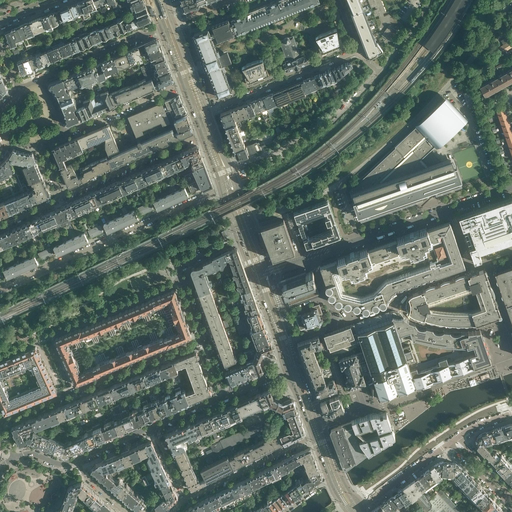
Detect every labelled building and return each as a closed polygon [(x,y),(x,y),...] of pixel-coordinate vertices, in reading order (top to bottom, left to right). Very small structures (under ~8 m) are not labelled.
[(90,9),(86,0),(83,0),(81,1),(86,14),(89,13),(87,10),(90,9)] [(96,6),(93,0),(86,0),(90,9),(96,6)] [(109,1),(108,0),(93,0),(96,6),(100,5),(101,8),(106,6),(105,3),(109,1)] [(117,4),(116,2),(115,0),(108,0),(109,1),(111,7),(112,6),(112,7),(113,12),(119,10),(119,8),(118,8),(117,4)] [(127,9),(144,2),(143,0),(134,0),(129,3),(130,5),(126,7),(127,9)] [(189,9),(199,5),(197,0),(194,0),(182,5),(184,9),(183,10),(186,11),(186,10),(189,9)] [(284,15),(305,7),(310,5),(315,3),(319,2),(318,0),(277,0),(278,0),(278,1),(275,3),(274,1),(270,3),(267,5),(267,4),(245,13),(245,14),(243,15),(234,19),(232,20),(236,32),(237,34),(242,32),(246,30),(251,28),(272,20),(273,20),(274,22),(280,20),(284,18),(283,16),(284,16),(284,15)] [(371,7),(368,0),(346,0),(349,7),(354,20),(365,50),(369,58),(371,58),(372,57),(373,56),(375,56),(376,55),(377,54),(378,53),(383,50),(382,49),(386,45),(371,7)] [(401,23),(389,14),(384,16),(383,13),(386,12),(380,0),(368,0),(371,7),(386,45),(389,40),(396,30),(401,23)] [(454,0),(446,15),(437,29),(426,45),(433,52),(446,36),(456,22),(467,4),(469,0),(454,0)] [(86,14),(81,1),(79,2),(77,3),(75,3),(79,13),(82,12),(83,15),(86,14)] [(146,7),(145,4),(144,2),(127,9),(128,11),(132,10),(131,9),(135,8),(136,11),(146,7)] [(78,19),(77,14),(79,13),(75,3),(70,5),(70,6),(76,21),(79,28),(84,26),(83,22),(78,24),(77,20),(78,19)] [(76,21),(70,6),(60,9),(64,19),(72,16),(74,22),(76,21)] [(149,13),(146,7),(136,11),(129,14),(130,17),(135,15),(136,16),(137,18),(149,13)] [(64,19),(60,9),(54,12),(58,22),(62,20),(64,26),(66,25),(64,19)] [(59,23),(58,22),(54,12),(48,14),(53,26),(59,23)] [(133,27),(151,20),(149,13),(137,18),(136,16),(135,16),(129,18),(130,20),(133,27)] [(53,26),(48,14),(46,15),(42,17),(41,17),(46,27),(49,26),(49,27),(53,26)] [(46,28),(46,27),(41,17),(40,18),(32,21),(30,22),(34,33),(35,32),(35,33),(36,33),(37,33),(37,34),(38,33),(39,33),(40,33),(40,32),(40,31),(40,30),(46,28)] [(121,32),(117,21),(116,19),(114,19),(113,21),(114,22),(110,24),(115,35),(121,32)] [(127,30),(124,23),(123,19),(117,21),(121,32),(127,30)] [(133,27),(130,20),(124,23),(127,30),(133,27)] [(236,32),(232,20),(229,21),(228,20),(211,26),(208,27),(207,30),(210,36),(214,34),(217,42),(235,35),(234,33),(236,32)] [(34,33),(30,22),(28,22),(24,24),(28,35),(34,33)] [(28,35),(24,24),(20,25),(20,26),(18,26),(22,37),(22,38),(28,35)] [(115,35),(110,24),(108,25),(104,27),(105,28),(109,38),(115,35)] [(22,37),(18,26),(13,28),(11,29),(16,40),(22,37)] [(109,38),(105,28),(99,30),(103,40),(109,38)] [(17,44),(16,40),(11,29),(9,30),(5,31),(7,37),(9,41),(11,46),(17,44)] [(103,40),(99,30),(96,31),(96,30),(93,31),(98,42),(103,40)] [(225,65),(231,63),(226,52),(221,54),(219,55),(217,51),(216,52),(210,37),(211,37),(210,36),(207,30),(193,35),(196,43),(203,60),(203,61),(207,72),(208,72),(214,90),(217,97),(231,92),(229,84),(228,84),(223,70),(224,69),(223,65),(225,64),(225,65)] [(343,45),(340,38),(338,38),(338,37),(336,30),(331,30),(331,32),(321,36),(320,34),(316,38),(320,44),(321,45),(319,46),(321,53),(327,51),(327,52),(338,48),(338,46),(343,44),(343,46),(343,45)] [(98,42),(93,31),(91,32),(91,33),(88,35),(92,44),(98,42)] [(92,44),(88,35),(88,34),(83,37),(87,47),(92,44)] [(87,47),(83,37),(80,38),(79,36),(76,37),(81,49),(87,47)] [(300,54),(299,52),(301,50),(300,48),(298,48),(297,48),(296,45),(298,44),(297,42),(295,42),(294,39),(293,36),(289,37),(288,37),(284,38),(284,39),(280,41),(281,44),(285,53),(282,54),(284,59),(286,58),(287,60),(283,61),(284,63),(283,64),(284,67),(285,66),(287,71),(295,68),(295,69),(301,67),(300,66),(308,63),(305,55),(304,53),(300,54)] [(81,49),(76,37),(73,38),(74,40),(71,42),(75,52),(81,49)] [(141,54),(161,46),(158,40),(159,40),(157,39),(145,44),(138,47),(141,54)] [(505,51),(511,46),(511,41),(511,40),(497,49),(503,59),(508,56),(505,51)] [(75,52),(71,42),(71,41),(65,44),(69,54),(75,52)] [(69,54),(65,44),(62,45),(61,43),(58,44),(59,46),(63,57),(69,54)] [(63,57),(59,46),(53,49),(57,59),(59,58),(63,57)] [(165,57),(161,46),(141,54),(144,61),(144,62),(148,60),(149,63),(165,57)] [(57,59),(53,49),(51,49),(50,47),(46,49),(47,51),(51,62),(55,60),(57,59)] [(144,61),(141,54),(138,47),(132,49),(138,62),(138,63),(141,61),(141,62),(144,61)] [(138,62),(132,49),(130,50),(129,50),(128,51),(126,52),(131,64),(131,65),(138,62)] [(51,62),(47,51),(41,54),(45,64),(51,62)] [(131,64),(126,52),(114,57),(119,69),(131,64)] [(45,64),(41,54),(35,56),(39,67),(45,64)] [(39,67),(35,56),(29,58),(34,69),(39,67)] [(34,69),(29,58),(29,57),(23,59),(28,72),(34,69)] [(121,75),(119,69),(114,57),(101,62),(101,63),(104,70),(106,76),(110,74),(111,77),(114,76),(115,78),(121,75)] [(156,68),(167,63),(165,57),(149,63),(140,67),(142,73),(156,68)] [(28,72),(23,59),(17,62),(22,74),(28,72)] [(269,74),(266,67),(264,68),(264,67),(263,59),(257,60),(258,62),(247,66),(247,65),(242,68),(246,74),(247,74),(247,75),(245,76),(247,83),(253,81),(253,82),(264,78),(264,76),(269,74)] [(347,70),(352,65),(350,61),(340,65),(343,73),(344,72),(348,77),(351,75),(347,70)] [(104,70),(101,63),(100,63),(95,65),(96,66),(94,67),(94,68),(96,67),(99,72),(104,70)] [(170,69),(169,66),(167,63),(156,68),(157,70),(155,71),(156,75),(170,69)] [(106,76),(104,70),(99,72),(96,67),(94,68),(94,67),(96,66),(95,65),(94,66),(86,69),(86,68),(83,70),(76,73),(80,84),(81,85),(85,83),(86,85),(89,84),(90,86),(93,85),(92,83),(93,82),(92,80),(98,78),(99,79),(106,76)] [(172,75),(170,69),(156,75),(155,75),(156,79),(159,78),(160,80),(172,75)] [(335,79),(331,69),(327,71),(331,81),(335,79)] [(331,81),(327,71),(318,74),(322,84),(331,81)] [(80,84),(76,73),(70,76),(74,86),(80,84)] [(322,84),(318,74),(312,77),(316,87),(322,85),(322,84)] [(510,83),(505,74),(502,75),(502,74),(498,76),(498,77),(496,79),(501,88),(501,87),(502,88),(504,87),(503,86),(507,84),(507,85),(510,84),(509,83),(510,83)] [(170,83),(173,81),(174,79),(172,75),(160,80),(153,82),(156,88),(160,87),(163,85),(163,86),(166,84),(169,83),(170,83)] [(74,86),(70,76),(51,83),(50,85),(51,88),(53,88),(54,90),(65,86),(67,85),(69,89),(74,86)] [(318,90),(316,87),(312,77),(306,79),(311,90),(312,92),(318,90)] [(156,88),(153,82),(152,78),(145,80),(144,79),(139,81),(140,83),(136,84),(140,95),(150,91),(154,89),(156,88)] [(311,90),(306,79),(301,81),(305,92),(311,90)] [(501,88),(496,79),(493,80),(492,79),(489,81),(489,82),(486,84),(491,93),(492,92),(492,93),(494,92),(494,91),(498,89),(498,90),(500,89),(500,88),(501,88)] [(305,92),(301,81),(291,85),(296,98),(306,94),(305,92)] [(140,95),(136,84),(130,87),(129,85),(119,90),(124,100),(124,102),(129,100),(140,95)] [(491,93),(486,84),(485,85),(484,84),(480,86),(484,94),(483,94),(484,96),(485,96),(486,96),(489,95),(488,94),(491,93)] [(296,98),(291,85),(282,89),(287,101),(296,98)] [(67,91),(65,86),(54,90),(57,96),(58,95),(67,91)] [(287,101),(282,89),(273,92),(277,103),(278,105),(287,101)] [(72,96),(69,90),(67,91),(58,95),(60,101),(72,96)] [(119,90),(109,94),(114,106),(117,105),(116,103),(124,100),(119,90)] [(114,106),(109,94),(108,91),(100,94),(101,97),(95,100),(94,97),(83,101),(85,106),(90,116),(107,109),(114,106)] [(469,91),(463,93),(468,105),(473,103),(469,91)] [(277,103),(273,92),(267,95),(272,105),(277,103)] [(185,111),(183,105),(184,104),(183,102),(182,103),(180,97),(179,95),(177,96),(170,99),(165,100),(172,116),(175,115),(176,117),(186,112),(186,111),(185,111)] [(275,114),(272,105),(267,95),(262,97),(270,116),(275,114)] [(74,101),(72,96),(60,101),(62,106),(74,101)] [(270,116),(262,97),(257,99),(265,119),(270,116)] [(265,119),(257,99),(251,102),(255,112),(259,121),(265,119)] [(421,159),(429,151),(430,152),(461,122),(461,121),(463,119),(445,99),(363,176),(361,178),(355,182),(352,184),(348,185),(346,186),(346,188),(347,190),(344,191),(348,201),(354,199),(355,202),(357,201),(359,208),(359,210),(361,215),(362,217),(427,195),(428,194),(426,187),(434,185),(435,187),(437,191),(459,183),(458,181),(457,176),(456,175),(453,168),(455,168),(455,166),(454,166),(453,161),(452,159),(428,167),(421,159)] [(77,107),(74,101),(62,106),(65,112),(74,109),(77,107)] [(170,123),(161,102),(128,116),(136,137),(143,134),(142,131),(150,127),(151,127),(152,127),(153,126),(154,126),(161,122),(163,126),(170,123)] [(255,112),(251,102),(245,104),(249,114),(250,115),(255,112)] [(249,114),(245,104),(241,106),(245,116),(249,114)] [(90,116),(85,106),(81,107),(85,118),(89,116),(90,116)] [(245,116),(241,106),(236,108),(240,118),(245,116)] [(85,118),(81,107),(76,109),(81,120),(85,118)] [(506,113),(504,107),(496,110),(498,116),(506,113)] [(240,118),(236,108),(231,109),(234,116),(235,119),(237,118),(237,119),(240,118)] [(76,114),(74,109),(65,112),(64,112),(66,118),(76,114)] [(234,116),(231,109),(220,114),(221,116),(222,118),(223,120),(234,116)] [(186,112),(176,117),(174,118),(174,119),(173,119),(174,120),(172,121),(174,126),(176,125),(189,120),(186,112)] [(507,119),(506,113),(498,116),(500,121),(507,119)] [(76,114),(66,118),(67,120),(65,122),(66,125),(69,125),(80,120),(77,114),(76,114)] [(237,123),(235,119),(234,116),(223,120),(224,123),(224,125),(225,127),(236,123),(237,123)] [(509,124),(507,119),(500,121),(502,127),(509,124)] [(191,125),(190,124),(191,123),(191,122),(190,122),(189,121),(189,120),(176,125),(178,131),(191,125)] [(238,128),(236,123),(225,127),(227,132),(238,128)] [(114,137),(108,124),(93,131),(98,142),(106,138),(107,140),(106,140),(106,141),(114,137)] [(511,130),(509,124),(502,127),(504,132),(511,130)] [(176,139),(193,131),(191,126),(178,132),(178,131),(174,133),(176,139)] [(240,132),(238,128),(227,132),(229,136),(240,132)] [(176,139),(174,133),(172,129),(166,131),(171,141),(176,139)] [(98,142),(93,131),(78,137),(83,148),(98,142)] [(171,141),(166,131),(161,134),(166,143),(171,141)] [(240,132),(229,136),(231,141),(242,137),(240,132)] [(137,156),(166,143),(161,134),(146,140),(144,135),(137,138),(136,138),(136,139),(137,142),(138,144),(133,146),(126,150),(120,152),(108,158),(112,167),(130,159),(137,156)] [(272,137),(271,134),(257,139),(258,142),(272,137)] [(83,148),(78,137),(73,139),(78,151),(83,149),(83,148)] [(119,150),(114,137),(106,141),(105,147),(107,146),(108,149),(106,149),(109,155),(119,150)] [(243,142),(242,137),(231,141),(232,146),(243,142)] [(78,151),(73,139),(68,142),(73,153),(78,151)] [(73,153),(68,142),(63,144),(68,155),(73,153)] [(245,146),(243,142),(232,146),(234,151),(245,146)] [(243,157),(261,149),(259,142),(257,143),(257,142),(245,146),(234,151),(237,157),(242,155),(243,157)] [(68,155),(63,144),(58,146),(63,157),(68,155)] [(67,166),(63,157),(58,146),(52,148),(61,169),(67,166)] [(212,183),(206,169),(202,158),(198,147),(199,146),(197,146),(196,146),(186,151),(188,157),(189,157),(190,156),(192,161),(191,162),(193,168),(192,169),(188,171),(183,173),(192,194),(197,191),(196,190),(202,187),(202,189),(211,185),(212,183)] [(16,161),(18,151),(13,149),(9,155),(9,156),(11,160),(16,161)] [(188,162),(189,159),(189,157),(188,157),(186,151),(180,153),(186,165),(188,171),(192,169),(190,166),(188,162)] [(36,161),(33,152),(28,153),(27,158),(27,159),(28,159),(30,163),(36,161)] [(186,165),(180,153),(175,156),(181,169),(184,167),(183,166),(186,165)] [(15,170),(11,160),(9,156),(5,161),(0,165),(0,186),(3,185),(7,193),(11,191),(15,198),(19,209),(24,207),(19,196),(17,191),(16,189),(21,187),(22,187),(15,170)] [(112,167),(108,158),(107,156),(92,163),(97,174),(112,167)] [(181,169),(175,156),(170,158),(175,170),(177,169),(178,170),(181,169)] [(175,170),(170,158),(165,160),(170,173),(174,172),(173,171),(175,170)] [(170,173),(165,160),(159,163),(165,175),(167,174),(167,175),(170,173)] [(26,171),(38,166),(36,161),(30,163),(29,164),(26,165),(23,166),(26,171)] [(97,174),(92,163),(85,166),(86,166),(83,168),(84,170),(81,171),(82,175),(81,176),(83,180),(97,174)] [(165,175),(159,163),(154,165),(160,178),(163,177),(163,175),(165,175)] [(70,164),(67,166),(61,169),(67,184),(68,184),(69,184),(70,186),(69,186),(70,187),(83,180),(81,176),(78,177),(70,164)] [(160,178),(154,165),(149,167),(155,179),(157,179),(160,178)] [(40,171),(38,166),(26,171),(28,176),(40,171)] [(155,179),(149,167),(144,169),(149,180),(150,182),(153,181),(152,181),(155,179)] [(149,180),(144,169),(139,172),(144,184),(146,183),(146,182),(149,180)] [(30,182),(31,181),(42,177),(43,176),(40,171),(28,176),(30,182)] [(144,184),(139,172),(134,174),(139,185),(142,184),(142,185),(144,184)] [(140,187),(139,185),(134,174),(129,176),(134,188),(136,187),(137,189),(140,187)] [(134,188),(129,176),(124,179),(129,190),(130,192),(133,190),(132,189),(134,188)] [(50,194),(44,179),(42,177),(31,181),(35,189),(29,192),(33,203),(49,196),(50,194)] [(129,190),(124,179),(119,181),(124,193),(126,192),(126,191),(129,190)] [(124,193),(119,181),(113,183),(119,196),(122,195),(122,194),(124,193)] [(119,196),(113,183),(108,186),(114,197),(116,196),(116,198),(119,196)] [(114,197),(108,186),(103,188),(109,201),(112,200),(112,198),(114,197)] [(109,200),(103,188),(98,190),(104,202),(109,200)] [(188,195),(185,188),(169,195),(173,202),(188,195)] [(104,202),(98,190),(93,192),(98,203),(101,202),(102,203),(104,202)] [(33,203),(29,192),(24,194),(29,205),(33,203)] [(98,203),(93,192),(88,194),(94,206),(96,205),(95,205),(98,203)] [(29,205),(24,194),(19,196),(24,207),(29,205)] [(94,206),(88,194),(84,197),(88,208),(91,206),(92,207),(94,206)] [(173,202),(169,195),(154,202),(157,210),(173,202)] [(15,211),(10,200),(9,197),(4,200),(5,201),(10,213),(15,211)] [(88,208),(84,197),(79,199),(84,211),(86,210),(86,209),(88,208)] [(19,209),(15,198),(10,200),(15,211),(19,209)] [(511,198),(459,217),(474,262),(481,260),(479,252),(511,240),(511,198)] [(84,211),(79,199),(74,201),(79,212),(82,211),(82,212),(84,211)] [(328,200),(294,212),(297,220),(325,210),(327,216),(325,217),(327,223),(330,222),(332,231),(304,240),(306,248),(340,236),(328,200)] [(10,213),(5,201),(0,203),(0,214),(1,217),(7,215),(7,214),(10,213)] [(79,212),(74,201),(69,203),(74,214),(79,212)] [(74,214),(69,203),(64,206),(68,217),(74,214)] [(153,209),(151,205),(150,203),(144,205),(147,212),(153,209)] [(147,212),(144,205),(138,208),(141,215),(147,212)] [(68,217),(64,206),(58,208),(63,219),(68,217)] [(63,219),(58,208),(53,210),(59,222),(61,221),(61,220),(63,219)] [(59,222),(53,210),(49,213),(53,224),(56,222),(57,223),(59,222)] [(138,218),(137,216),(135,210),(119,217),(123,225),(138,218)] [(53,224),(49,213),(44,215),(49,227),(51,226),(51,225),(53,224)] [(49,227),(44,215),(39,217),(44,228),(46,227),(47,228),(49,227)] [(44,228),(39,217),(34,219),(39,231),(41,230),(41,229),(44,228)] [(123,225),(119,217),(104,224),(107,232),(123,225)] [(39,231),(34,219),(29,221),(34,232),(37,231),(37,232),(39,231)] [(295,252),(288,231),(284,219),(261,227),(273,259),(295,252)] [(34,232),(29,221),(24,224),(29,236),(31,235),(31,234),(34,232)] [(484,268),(467,274),(465,267),(449,222),(447,223),(427,230),(427,228),(426,228),(397,238),(396,238),(367,248),(337,259),(338,261),(335,262),(331,263),(329,264),(327,264),(324,266),(320,267),(324,278),(326,283),(327,286),(329,291),(329,293),(330,296),(331,298),(338,320),(364,311),(369,309),(373,307),(378,306),(380,305),(383,304),(386,303),(387,303),(404,297),(433,381),(491,360),(481,329),(484,327),(502,319),(490,285),(484,268)] [(29,236),(24,224),(19,226),(24,237),(27,236),(29,236)] [(103,232),(101,227),(100,225),(94,228),(97,235),(103,232)] [(24,237),(19,226),(14,228),(19,240),(22,239),(21,238),(24,237)] [(19,240),(14,228),(9,230),(14,241),(17,240),(17,241),(19,240)] [(97,235),(94,228),(88,231),(91,237),(97,235)] [(14,241),(9,230),(4,233),(9,243),(14,241)] [(9,243),(4,233),(0,234),(0,236),(4,246),(9,243)] [(88,241),(87,239),(85,233),(69,240),(73,248),(88,241)] [(73,248),(69,240),(54,247),(57,255),(73,248)] [(53,255),(50,250),(50,248),(44,251),(47,257),(53,255)] [(239,255),(239,253),(237,249),(236,249),(236,248),(223,254),(225,258),(226,259),(228,259),(229,258),(230,258),(239,255)] [(47,257),(44,251),(38,253),(41,260),(47,257)] [(226,262),(225,260),(225,258),(223,254),(218,256),(222,267),(223,267),(222,265),(225,264),(224,263),(226,262)] [(241,260),(239,255),(230,258),(232,264),(241,260)] [(38,264),(37,262),(35,256),(19,263),(23,271),(38,264)] [(222,267),(218,256),(212,259),(216,267),(220,266),(221,268),(222,267)] [(212,293),(204,273),(216,269),(215,267),(216,267),(212,259),(203,263),(203,265),(202,266),(201,266),(200,266),(199,267),(197,267),(196,268),(195,268),(194,268),(193,268),(192,268),(191,269),(191,270),(191,271),(191,272),(197,288),(195,289),(199,298),(212,293)] [(243,266),(241,260),(232,264),(234,269),(243,266)] [(23,271),(19,263),(4,270),(7,278),(23,271)] [(245,272),(243,266),(234,269),(235,273),(232,274),(233,276),(245,272)] [(511,266),(495,273),(495,274),(506,307),(511,304),(511,266)] [(316,286),(314,281),(312,275),(314,275),(312,270),(306,273),(305,271),(279,281),(285,298),(286,297),(296,293),(306,290),(316,286)] [(247,277),(245,272),(233,276),(234,278),(236,277),(238,280),(247,277)] [(249,283),(247,278),(247,277),(238,280),(239,284),(236,285),(237,287),(249,283)] [(251,288),(250,285),(249,283),(237,287),(238,289),(240,288),(242,292),(251,288)] [(319,294),(316,286),(306,290),(309,298),(319,294)] [(253,294),(251,288),(242,292),(243,296),(240,297),(241,298),(253,294)] [(177,298),(174,290),(173,290),(171,290),(171,291),(164,294),(167,300),(170,299),(170,300),(177,298)] [(309,298),(306,290),(296,293),(299,301),(309,298)] [(217,307),(212,293),(199,298),(199,300),(201,300),(202,302),(200,303),(203,311),(217,307)] [(299,301),(296,293),(286,297),(289,305),(299,301)] [(161,304),(167,301),(167,300),(164,294),(160,295),(158,296),(157,297),(155,298),(154,298),(152,299),(151,299),(148,301),(148,302),(151,309),(161,305),(161,304)] [(255,300),(253,294),(241,298),(242,300),(244,299),(246,303),(255,300)] [(180,305),(179,301),(178,299),(178,298),(177,298),(170,300),(170,301),(171,303),(170,303),(171,307),(174,306),(175,307),(180,305)] [(257,305),(255,300),(246,303),(247,307),(244,308),(245,310),(257,305)] [(151,310),(151,309),(148,302),(144,303),(143,303),(142,304),(141,304),(138,306),(138,305),(136,306),(135,307),(131,308),(135,317),(151,310)] [(184,315),(183,314),(182,311),(182,309),(181,309),(180,305),(175,307),(174,306),(171,307),(172,310),(171,310),(173,315),(176,323),(177,323),(178,325),(181,324),(181,323),(186,321),(185,319),(185,318),(184,316),(184,315)] [(259,310),(257,305),(245,310),(245,311),(248,310),(250,314),(259,311),(259,310)] [(311,308),(312,311),(317,309),(320,317),(323,316),(319,305),(311,308)] [(221,320),(217,307),(203,311),(205,315),(206,314),(207,316),(205,317),(208,325),(221,320)] [(135,317),(131,308),(127,310),(125,311),(122,313),(121,312),(119,313),(119,314),(115,315),(118,324),(135,317)] [(320,317),(317,309),(312,311),(301,315),(306,327),(308,327),(316,324),(317,324),(319,325),(320,325),(321,324),(323,321),(322,320),(323,319),(322,319),(320,318),(320,317)] [(264,325),(262,318),(259,311),(250,314),(234,320),(236,324),(239,323),(238,321),(241,320),(244,328),(242,329),(243,333),(249,331),(264,325)] [(393,320),(391,312),(390,312),(387,313),(378,316),(373,318),(367,320),(358,323),(355,324),(354,324),(351,325),(350,325),(356,343),(357,343),(356,339),(359,338),(358,335),(358,333),(357,333),(358,333),(357,332),(358,332),(358,333),(361,332),(360,331),(361,331),(361,332),(363,331),(364,331),(363,331),(364,330),(364,331),(366,330),(366,329),(367,329),(367,330),(369,329),(370,328),(370,329),(372,328),(373,327),(373,328),(375,327),(375,326),(376,326),(376,327),(378,326),(379,325),(379,326),(381,325),(382,324),(382,325),(384,324),(384,323),(385,323),(385,324),(387,323),(388,322),(388,323),(390,322),(391,321),(391,322),(393,321),(393,320)] [(118,324),(115,315),(111,317),(110,317),(108,317),(108,318),(105,319),(104,319),(102,320),(102,321),(98,322),(102,330),(118,324)] [(306,327),(301,315),(295,317),(300,329),(306,327)] [(226,333),(221,320),(208,325),(210,329),(211,328),(212,331),(211,331),(213,338),(226,333)] [(406,359),(393,320),(393,321),(391,322),(391,321),(390,322),(388,323),(388,322),(387,323),(385,324),(385,323),(384,323),(384,324),(382,325),(382,324),(381,325),(379,326),(379,325),(378,326),(376,327),(376,326),(375,326),(375,327),(373,328),(373,327),(372,328),(370,329),(370,328),(369,329),(367,330),(367,329),(366,329),(366,330),(364,331),(364,330),(363,331),(364,331),(363,331),(361,332),(361,331),(360,331),(361,332),(358,333),(358,332),(357,332),(358,333),(357,333),(358,333),(358,335),(359,338),(356,339),(357,343),(358,343),(361,342),(363,351),(364,351),(368,364),(367,364),(369,371),(370,371),(374,381),(386,377),(382,367),(406,359)] [(188,327),(188,326),(187,325),(186,321),(181,323),(181,324),(178,325),(179,329),(180,329),(181,331),(182,331),(188,329),(188,328),(188,327)] [(102,330),(98,322),(94,324),(92,324),(91,325),(88,326),(86,327),(85,327),(82,329),(85,336),(85,337),(102,330)] [(267,331),(264,325),(249,331),(251,334),(252,334),(253,336),(267,331)] [(324,334),(330,352),(356,343),(350,325),(324,334)] [(85,336),(82,329),(81,328),(77,330),(76,330),(74,330),(74,331),(71,332),(69,333),(68,333),(65,335),(67,341),(67,342),(68,342),(74,340),(74,341),(85,336)] [(191,337),(188,329),(182,331),(182,333),(181,333),(183,340),(187,338),(188,339),(190,338),(190,337),(191,337)] [(269,336),(267,331),(253,336),(252,336),(253,340),(254,339),(255,341),(269,336)] [(183,340),(181,333),(180,333),(174,335),(174,334),(163,339),(166,346),(166,347),(171,345),(171,346),(173,345),(173,344),(176,343),(177,343),(179,342),(183,340)] [(231,347),(226,333),(213,338),(215,343),(216,342),(217,345),(216,345),(218,351),(231,347)] [(67,341),(65,335),(58,338),(57,337),(55,338),(55,339),(54,339),(58,347),(65,344),(64,343),(67,341)] [(256,347),(271,342),(269,336),(255,341),(256,344),(255,344),(256,347)] [(322,347),(318,336),(310,339),(312,345),(313,344),(315,348),(316,349),(322,347)] [(166,346),(163,339),(163,338),(146,345),(150,353),(154,351),(154,352),(156,351),(156,350),(159,349),(160,349),(162,348),(166,346)] [(315,348),(313,344),(312,345),(310,339),(307,340),(306,339),(301,340),(301,342),(298,343),(303,356),(314,351),(313,349),(315,348)] [(267,349),(271,348),(272,348),(272,347),(273,347),(273,346),(272,346),(271,342),(256,347),(257,348),(255,353),(262,356),(264,351),(268,349),(267,349)] [(77,364),(73,357),(71,351),(70,352),(67,346),(66,346),(65,344),(58,347),(58,348),(59,350),(60,350),(63,357),(62,358),(63,360),(64,360),(66,364),(65,364),(66,366),(67,367),(68,370),(77,366),(76,365),(77,364)] [(150,353),(146,345),(129,351),(133,360),(137,358),(139,358),(140,357),(143,356),(145,355),(146,355),(150,353)] [(0,361),(0,402),(5,414),(57,392),(36,347),(0,361)] [(236,360),(231,347),(218,351),(220,357),(222,356),(223,359),(223,361),(222,362),(223,366),(228,363),(233,361),(236,360)] [(133,360),(129,351),(113,358),(116,367),(120,365),(121,365),(123,364),(126,363),(127,363),(129,362),(129,361),(133,360)] [(200,366),(198,360),(198,361),(197,358),(198,358),(197,351),(195,352),(193,352),(174,360),(177,367),(186,363),(188,371),(200,366)] [(316,358),(314,351),(303,356),(305,362),(316,358)] [(369,371),(367,364),(368,364),(364,351),(363,351),(339,359),(339,360),(342,368),(341,368),(342,368),(342,369),(342,368),(344,367),(345,367),(346,371),(346,372),(346,371),(347,375),(347,376),(348,379),(346,380),(345,380),(346,381),(346,380),(348,388),(348,389),(349,389),(349,388),(354,387),(355,387),(355,386),(359,385),(360,385),(365,383),(367,382),(366,381),(366,380),(365,380),(364,380),(362,373),(369,371)] [(261,365),(259,361),(262,356),(255,353),(252,359),(257,373),(258,372),(261,371),(262,371),(262,370),(262,369),(263,369),(262,369),(262,368),(261,365)] [(116,367),(113,358),(96,365),(97,366),(100,373),(104,372),(106,371),(110,369),(110,370),(112,369),(112,368),(116,367)] [(319,365),(316,358),(305,362),(308,369),(319,365)] [(252,375),(246,361),(245,359),(243,360),(245,363),(246,363),(241,365),(246,377),(247,377),(248,376),(249,377),(250,376),(252,375)] [(257,373),(252,359),(246,361),(252,375),(253,374),(257,373)] [(416,387),(406,359),(382,367),(386,377),(374,381),(373,381),(373,382),(374,382),(375,385),(374,385),(373,386),(372,386),(371,386),(371,387),(371,388),(372,389),(373,388),(374,387),(375,386),(375,387),(376,387),(377,392),(379,398),(380,398),(380,399),(381,399),(389,396),(390,396),(389,396),(397,393),(398,393),(406,390),(407,390),(415,387),(416,387)] [(178,371),(177,367),(174,360),(166,363),(170,374),(178,371)] [(170,374),(166,363),(158,367),(163,377),(163,379),(167,378),(166,376),(170,374)] [(235,382),(231,370),(229,371),(227,368),(230,367),(229,365),(228,363),(223,366),(229,383),(229,384),(230,384),(231,384),(230,384),(231,384),(235,382)] [(322,363),(319,365),(308,369),(310,376),(325,370),(323,366),(322,363)] [(325,370),(310,376),(313,382),(324,378),(331,375),(327,364),(323,366),(325,370)] [(246,377),(241,365),(236,368),(241,380),(243,379),(244,379),(244,378),(246,377)] [(79,373),(78,371),(79,371),(77,366),(68,370),(70,373),(70,374),(71,376),(72,377),(78,374),(79,374),(79,373)] [(100,374),(100,373),(97,366),(86,370),(87,371),(81,374),(80,374),(80,375),(83,381),(87,380),(88,380),(90,379),(90,378),(93,377),(94,378),(96,377),(96,376),(100,374)] [(205,379),(203,373),(202,374),(202,371),(200,366),(188,371),(193,384),(205,379)] [(163,377),(158,367),(150,370),(155,381),(163,377)] [(241,380),(236,368),(231,370),(235,382),(236,382),(235,382),(237,381),(238,382),(239,381),(241,380)] [(155,381),(150,370),(142,373),(147,384),(155,381)] [(147,384),(142,373),(135,376),(139,386),(143,384),(144,386),(147,384)] [(83,381),(80,375),(79,375),(78,374),(72,377),(75,385),(76,384),(77,384),(79,384),(79,383),(83,381)] [(139,386),(135,376),(127,380),(131,391),(135,389),(134,388),(139,386)] [(326,384),(324,378),(313,382),(315,388),(316,388),(326,384)] [(212,392),(208,386),(207,386),(206,384),(207,384),(205,379),(193,384),(195,389),(185,393),(189,402),(208,394),(210,393),(212,392)] [(131,391),(127,380),(119,383),(123,393),(127,391),(128,392),(131,391)] [(337,390),(336,386),(334,380),(328,382),(328,383),(326,384),(329,391),(329,393),(337,390)] [(123,393),(119,383),(111,386),(115,397),(119,396),(118,394),(123,393)] [(329,391),(326,384),(316,388),(317,390),(319,395),(329,391)] [(115,397),(111,386),(103,389),(107,399),(111,397),(112,399),(115,397)] [(189,402),(185,393),(184,390),(181,391),(179,388),(177,389),(180,395),(181,395),(182,397),(181,397),(184,404),(189,402)] [(273,398),(272,394),(270,391),(271,391),(271,390),(271,389),(269,388),(268,389),(268,390),(265,391),(264,391),(264,392),(269,404),(271,404),(276,406),(278,400),(275,399),(275,398),(274,398),(273,398)] [(107,399),(103,389),(95,393),(100,404),(103,402),(103,401),(107,399)] [(179,398),(178,396),(180,395),(177,389),(174,390),(176,393),(173,395),(178,407),(184,404),(181,397),(179,398)] [(178,407),(173,395),(170,396),(168,392),(166,393),(169,400),(170,399),(171,402),(170,402),(173,409),(178,407)] [(269,404),(264,392),(260,393),(259,394),(264,406),(265,406),(266,407),(269,405),(269,404)] [(100,404),(95,393),(87,396),(91,406),(96,404),(96,405),(100,404)] [(168,403),(167,401),(169,400),(166,393),(163,394),(165,398),(162,399),(167,412),(173,409),(170,402),(168,403)] [(167,412),(162,399),(160,396),(158,397),(157,394),(154,395),(154,397),(158,405),(159,404),(160,406),(159,407),(162,414),(167,412)] [(230,448),(276,425),(274,421),(275,421),(274,419),(273,416),(269,418),(268,416),(264,406),(259,394),(256,395),(251,397),(237,403),(243,420),(246,428),(224,438),(220,440),(224,448),(229,459),(232,457),(231,454),(232,453),(230,448)] [(91,406),(87,396),(79,399),(84,410),(87,409),(87,407),(91,406)] [(343,408),(338,396),(320,403),(325,416),(331,414),(331,415),(334,414),(333,414),(342,410),(343,411),(344,408),(343,408)] [(158,407),(157,405),(158,405),(154,397),(152,398),(153,399),(150,400),(151,404),(156,416),(162,414),(159,407),(158,407)] [(84,410),(79,399),(71,402),(75,412),(80,410),(80,412),(84,410)] [(294,405),(293,401),(294,400),(293,399),(291,399),(291,400),(283,402),(282,402),(281,402),(278,400),(276,406),(280,408),(281,410),(295,405),(294,405)] [(156,416),(151,404),(148,405),(146,401),(144,402),(147,409),(148,409),(149,411),(148,412),(151,419),(156,416)] [(75,412),(71,402),(64,406),(68,417),(72,415),(71,414),(75,412)] [(147,412),(146,410),(147,409),(144,402),(141,403),(143,407),(140,409),(146,421),(151,419),(148,412),(147,412)] [(243,420),(237,403),(231,406),(236,418),(239,417),(241,421),(243,420)] [(146,421),(140,409),(137,410),(135,405),(133,406),(136,414),(137,414),(138,416),(137,416),(140,423),(146,421)] [(297,410),(296,410),(296,409),(295,405),(281,410),(280,411),(281,414),(282,413),(283,416),(284,415),(297,411),(297,410)] [(68,417),(64,406),(56,409),(60,418),(64,417),(65,418),(68,417)] [(136,417),(135,415),(136,414),(133,406),(130,407),(132,412),(129,413),(135,426),(140,423),(137,416),(136,417)] [(236,418),(231,406),(226,408),(232,424),(235,423),(233,420),(236,418)] [(232,424),(226,408),(220,410),(225,423),(228,422),(230,426),(232,424)] [(60,418),(56,409),(48,412),(52,422),(52,423),(56,422),(55,420),(60,418)] [(135,426),(129,413),(128,410),(120,413),(122,419),(127,429),(131,427),(131,428),(133,427),(135,426)] [(225,423),(220,410),(215,413),(221,429),(224,428),(222,424),(225,423)] [(300,418),(299,416),(299,415),(298,413),(297,411),(284,415),(285,418),(288,417),(289,419),(286,421),(287,423),(300,418)] [(52,422),(48,412),(40,415),(44,425),(45,424),(52,422)] [(395,434),(386,412),(373,413),(370,414),(369,413),(366,414),(367,415),(359,418),(358,417),(355,418),(356,419),(352,421),(360,444),(368,455),(395,435),(395,434)] [(221,429),(215,413),(209,415),(214,428),(217,426),(219,430),(221,429)] [(44,425),(40,415),(32,419),(35,426),(36,427),(37,428),(44,425)] [(127,429),(122,419),(117,422),(117,420),(118,420),(116,415),(112,417),(114,423),(119,433),(119,432),(120,432),(121,432),(122,432),(123,432),(123,431),(124,430),(125,430),(126,429),(127,429)] [(214,428),(209,415),(204,418),(210,434),(212,440),(214,443),(219,441),(219,440),(218,437),(214,428)] [(210,434),(204,418),(198,420),(203,432),(206,431),(208,435),(210,434)] [(303,426),(302,424),(303,424),(302,421),(301,421),(300,418),(287,423),(288,426),(291,425),(293,430),(303,426)] [(35,426),(32,419),(18,424),(21,431),(29,428),(29,429),(35,426)] [(119,433),(114,423),(111,424),(109,419),(106,420),(112,436),(112,435),(114,434),(114,435),(119,433)] [(112,436),(106,420),(102,422),(105,427),(101,429),(106,438),(110,436),(111,435),(112,436)] [(203,432),(198,420),(193,422),(199,439),(202,438),(200,434),(203,432)] [(360,444),(351,421),(337,427),(332,428),(333,430),(332,430),(332,431),(332,432),(333,432),(334,433),(333,433),(334,433),(332,433),(333,436),(336,445),(336,446),(337,448),(346,472),(347,471),(368,455),(360,444)] [(199,439),(193,422),(187,425),(192,436),(195,435),(197,440),(199,439)] [(23,435),(21,431),(18,424),(11,427),(17,439),(23,436),(23,435)] [(192,436),(187,425),(179,428),(183,437),(187,435),(189,440),(192,439),(191,438),(193,438),(192,436)] [(304,434),(305,432),(304,431),(303,426),(293,430),(291,431),(290,431),(293,439),(293,438),(296,437),(297,437),(300,435),(303,434),(304,433),(304,434)] [(508,436),(504,426),(499,428),(502,437),(508,436)] [(106,438),(101,429),(101,427),(92,431),(97,442),(101,440),(102,441),(103,440),(103,439),(106,438)] [(183,437),(179,428),(177,429),(177,428),(176,429),(176,430),(172,431),(176,440),(177,440),(183,437)] [(502,437),(499,428),(493,429),(497,439),(502,437)] [(497,439),(493,429),(488,431),(491,441),(497,439)] [(293,439),(290,431),(291,431),(289,430),(280,433),(284,443),(287,442),(287,443),(290,441),(290,440),(293,439)] [(97,442),(92,431),(84,434),(84,435),(89,445),(92,444),(92,445),(93,444),(94,443),(97,442)] [(177,443),(176,440),(172,431),(166,434),(165,434),(165,435),(166,436),(171,446),(177,443)] [(491,441),(488,431),(482,433),(485,441),(486,443),(491,441)] [(41,435),(35,433),(35,432),(33,433),(32,436),(30,442),(34,443),(37,445),(41,435)] [(30,442),(32,436),(30,435),(29,433),(26,435),(26,434),(23,435),(23,436),(17,439),(19,445),(28,441),(30,442)] [(284,443),(280,433),(273,436),(273,435),(264,439),(269,451),(273,449),(272,448),(280,444),(281,445),(284,443)] [(485,441),(482,433),(481,434),(480,434),(479,435),(478,436),(478,437),(477,438),(477,439),(476,439),(476,440),(476,442),(476,444),(476,445),(477,446),(477,447),(481,443),(482,444),(483,443),(483,442),(485,441)] [(45,448),(49,438),(41,435),(37,445),(38,445),(43,447),(45,448)] [(89,445),(84,435),(82,436),(82,437),(81,437),(80,436),(76,438),(81,449),(85,447),(89,445)] [(54,451),(57,442),(49,438),(45,448),(46,448),(48,449),(47,449),(54,451)] [(81,449),(76,438),(73,439),(73,441),(72,441),(71,440),(69,441),(69,442),(73,452),(74,452),(75,451),(76,451),(78,450),(81,449)] [(269,451),(264,439),(259,442),(258,441),(257,440),(256,440),(255,440),(254,441),(253,442),(253,443),(253,444),(243,450),(249,461),(252,459),(252,458),(254,457),(254,458),(263,453),(263,452),(265,451),(266,452),(269,451)] [(160,460),(152,442),(152,441),(151,440),(145,443),(148,451),(150,455),(149,456),(148,457),(151,464),(160,460)] [(61,454),(65,446),(64,445),(64,444),(57,442),(54,451),(57,453),(59,454),(59,453),(61,454)] [(73,452),(69,442),(64,445),(65,446),(61,454),(61,455),(64,456),(64,455),(65,456),(64,456),(65,456),(69,454),(70,454),(73,452)] [(184,448),(186,447),(184,444),(183,443),(180,443),(179,443),(179,442),(177,443),(171,446),(172,449),(171,449),(172,451),(173,450),(174,452),(184,448)] [(148,451),(145,443),(143,444),(141,445),(139,445),(139,446),(137,447),(137,446),(141,456),(148,453),(148,451)] [(489,451),(482,444),(481,443),(477,447),(478,448),(478,449),(484,455),(489,451)] [(141,456),(137,446),(129,450),(133,459),(141,456)] [(304,456),(312,452),(312,451),(311,449),(311,448),(311,447),(310,447),(309,447),(308,448),(309,448),(306,449),(305,449),(303,451),(303,450),(302,451),(301,451),(300,451),(300,452),(299,452),(296,454),(298,456),(299,455),(301,459),(305,457),(304,456)] [(187,456),(184,448),(174,452),(177,461),(187,456)] [(233,468),(229,459),(224,448),(217,451),(221,459),(226,471),(227,471),(226,470),(228,470),(229,471),(233,468)] [(133,459),(129,450),(121,453),(125,462),(133,459)] [(249,461),(243,450),(237,453),(236,451),(232,453),(231,454),(232,457),(229,459),(233,468),(237,467),(237,466),(245,462),(245,463),(249,461)] [(493,464),(500,457),(497,454),(496,456),(493,453),(492,454),(489,451),(484,455),(487,458),(489,460),(493,464)] [(316,461),(314,457),(314,456),(314,455),(313,454),(312,452),(304,456),(305,457),(301,459),(301,460),(301,461),(300,461),(303,467),(306,466),(316,461)] [(125,462),(121,453),(113,457),(118,466),(125,462)] [(301,461),(301,460),(301,459),(299,455),(298,456),(296,454),(294,455),(291,457),(292,460),(293,460),(295,464),(294,464),(295,468),(298,467),(296,463),(300,461),(301,461)] [(191,463),(187,456),(177,461),(181,468),(191,463)] [(497,468),(505,461),(501,456),(500,457),(493,464),(497,468)] [(118,466),(113,457),(106,460),(110,469),(118,466)] [(295,464),(293,460),(292,460),(291,457),(290,457),(286,459),(285,460),(289,468),(290,470),(295,468),(294,464),(295,464)] [(226,471),(221,459),(214,463),(220,475),(224,473),(226,471)] [(110,469),(106,460),(103,461),(102,462),(96,464),(103,471),(106,469),(107,470),(110,469)] [(160,460),(151,464),(150,464),(152,468),(151,468),(153,473),(164,467),(160,460)] [(289,468),(285,460),(284,460),(276,464),(280,473),(289,468)] [(317,465),(316,461),(306,466),(306,468),(303,469),(304,472),(308,470),(309,472),(318,468),(318,467),(318,466),(318,465),(317,465)] [(501,472),(509,465),(505,461),(497,468),(501,472)] [(442,474),(443,462),(442,462),(441,462),(440,463),(439,463),(438,463),(436,464),(435,465),(434,466),(441,475),(442,475),(442,474)] [(192,469),(191,466),(192,465),(192,464),(192,463),(191,463),(181,468),(183,473),(192,469)] [(220,475),(214,463),(207,466),(213,478),(213,477),(215,476),(215,477),(220,475)] [(454,477),(463,468),(462,468),(461,466),(460,466),(459,465),(458,465),(457,464),(456,463),(455,463),(454,475),(454,477)] [(106,473),(103,471),(96,464),(91,470),(98,476),(101,478),(101,479),(106,473)] [(280,473),(276,464),(267,469),(271,478),(280,473)] [(505,476),(511,469),(511,468),(509,465),(501,472),(505,476)] [(213,478),(207,466),(201,470),(205,478),(206,482),(211,480),(213,478)] [(441,475),(434,466),(430,468),(431,469),(429,470),(436,479),(441,475)] [(168,475),(165,470),(164,467),(153,473),(155,477),(156,476),(158,480),(168,475)] [(322,477),(322,475),(321,475),(320,473),(321,473),(320,471),(319,471),(319,469),(318,468),(309,472),(306,474),(309,478),(306,478),(312,486),(315,483),(316,483),(318,482),(322,478),(322,477)] [(458,482),(467,473),(463,468),(454,477),(452,479),(457,483),(458,482)] [(195,475),(192,469),(183,473),(186,479),(195,475)] [(271,478),(267,469),(258,473),(262,482),(271,478)] [(436,479),(429,470),(429,469),(424,473),(431,483),(436,479)] [(107,473),(106,473),(101,479),(110,486),(115,480),(107,473)] [(262,482),(258,473),(249,477),(253,486),(262,482)] [(431,483),(424,473),(420,476),(418,477),(426,487),(431,483)] [(462,486),(471,477),(467,473),(458,482),(460,484),(458,486),(460,488),(461,487),(462,486)] [(170,481),(168,475),(158,480),(156,481),(157,483),(158,483),(157,482),(159,482),(161,485),(170,481)] [(188,484),(199,479),(198,477),(196,478),(195,475),(186,479),(188,484)] [(312,486),(306,478),(304,480),(301,476),(299,478),(300,479),(307,489),(309,488),(310,488),(311,487),(311,486),(312,486)] [(253,486),(249,477),(244,480),(249,490),(252,489),(251,488),(253,486)] [(461,511),(441,490),(438,492),(433,497),(431,494),(426,487),(418,477),(414,481),(432,504),(431,508),(429,510),(425,511),(461,511)] [(466,491),(476,482),(471,477),(462,486),(461,487),(460,488),(465,492),(465,491),(466,491)] [(192,489),(206,482),(205,478),(200,481),(199,479),(188,484),(190,489),(192,489)] [(307,489),(300,479),(296,482),(303,492),(307,489)] [(116,492),(123,484),(124,484),(119,480),(117,482),(115,480),(110,486),(116,492)] [(249,490),(244,480),(242,481),(240,482),(244,491),(246,490),(247,491),(249,490)] [(77,490),(83,483),(82,482),(81,481),(81,482),(80,482),(79,482),(77,484),(68,487),(68,488),(68,489),(67,489),(67,490),(76,493),(77,491),(77,490)] [(160,492),(173,486),(170,481),(161,485),(162,489),(161,490),(161,489),(159,490),(160,492)] [(432,504),(414,481),(409,485),(416,495),(427,505),(429,510),(431,508),(432,504)] [(244,491),(240,482),(239,482),(237,483),(235,484),(241,495),(243,494),(242,492),(244,491)] [(303,492),(296,482),(292,485),(299,495),(303,492)] [(470,495),(480,486),(476,482),(466,491),(465,491),(465,492),(469,496),(470,495)] [(83,497),(90,489),(87,487),(84,484),(83,483),(77,490),(77,491),(79,492),(79,493),(83,497)] [(122,497),(130,487),(126,484),(125,486),(123,484),(116,492),(122,497)] [(241,495),(235,484),(233,485),(231,486),(235,495),(237,494),(238,496),(241,495)] [(299,495),(292,485),(288,488),(295,498),(299,495)] [(416,495),(409,485),(403,489),(411,499),(416,495)] [(175,492),(173,486),(160,492),(162,494),(163,494),(163,493),(164,492),(166,496),(175,492)] [(235,495),(231,486),(228,488),(226,489),(232,500),(234,499),(233,497),(235,495)] [(476,501),(485,492),(483,489),(480,486),(470,495),(476,501)] [(127,501),(134,493),(132,492),(133,490),(130,487),(122,497),(127,501)] [(295,498),(288,488),(282,492),(283,492),(290,502),(293,499),(294,500),(294,499),(294,498),(295,498)] [(89,502),(96,494),(90,489),(83,497),(89,502)] [(232,500),(226,489),(225,490),(224,489),(222,491),(226,500),(229,499),(230,501),(232,500)] [(411,499),(403,489),(398,493),(403,500),(405,503),(411,499)] [(73,501),(76,493),(67,490),(66,492),(64,498),(73,501)] [(226,500),(222,491),(219,492),(218,493),(217,493),(221,501),(223,505),(226,504),(224,501),(226,500)] [(290,502),(283,492),(281,493),(279,491),(277,493),(286,505),(290,502)] [(177,498),(178,497),(175,492),(166,496),(165,498),(171,504),(177,498)] [(481,507),(491,497),(488,495),(485,492),(476,501),(481,507)] [(132,506),(140,496),(137,493),(135,495),(134,493),(127,501),(132,506)] [(221,501),(217,493),(214,495),(212,496),(218,507),(220,506),(218,503),(221,501)] [(286,505),(277,493),(275,494),(276,497),(275,498),(281,508),(286,505)] [(403,500),(398,493),(396,495),(393,497),(399,505),(402,503),(401,502),(403,500)] [(89,502),(96,508),(103,500),(96,494),(89,502)] [(137,510),(143,502),(142,501),(145,497),(142,495),(140,496),(132,506),(137,510)] [(281,508),(275,498),(273,499),(270,495),(268,497),(269,499),(277,510),(281,508)] [(218,507),(212,496),(210,497),(207,499),(211,507),(213,505),(215,509),(218,507)] [(393,497),(393,496),(388,500),(391,505),(393,507),(396,506),(397,508),(397,507),(400,506),(399,505),(393,497)] [(171,504),(165,498),(163,497),(161,499),(160,498),(160,497),(159,497),(157,498),(166,508),(171,504)] [(275,511),(277,510),(269,499),(268,497),(266,498),(268,502),(266,504),(272,511),(275,511)] [(486,511),(496,503),(493,500),(491,497),(481,507),(486,511)] [(70,509),(73,501),(64,498),(62,504),(61,506),(70,509)] [(161,511),(166,508),(157,498),(155,500),(156,501),(157,500),(158,502),(155,504),(161,511)] [(211,507),(207,499),(203,500),(204,500),(201,501),(206,511),(208,511),(209,511),(208,508),(211,507)] [(100,511),(108,504),(103,500),(96,508),(97,509),(94,511),(98,511),(100,511)] [(391,505),(388,500),(381,505),(385,510),(391,505)] [(402,503),(399,505),(400,506),(400,507),(404,510),(408,506),(405,503),(403,500),(401,502),(402,503)] [(146,511),(148,510),(145,507),(147,504),(147,503),(144,501),(143,502),(137,510),(139,511),(146,511)] [(206,511),(201,501),(199,502),(196,504),(199,511),(203,511),(206,511)] [(272,511),(266,504),(266,503),(263,506),(262,505),(261,505),(266,511),(272,511)] [(497,511),(501,509),(498,506),(498,505),(496,503),(486,511),(497,511)]
